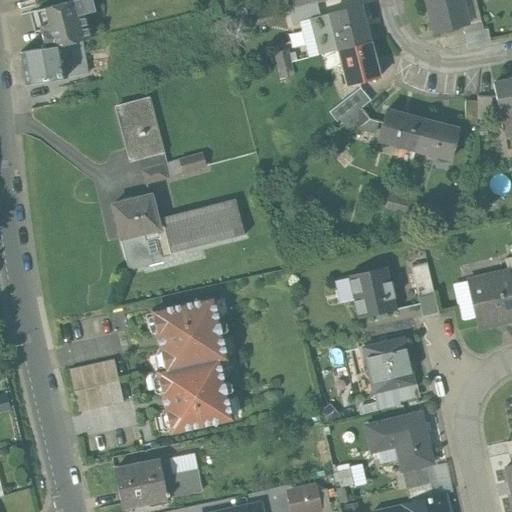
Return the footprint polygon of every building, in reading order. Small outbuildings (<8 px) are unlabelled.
[(91,0),(78,0),(35,11),(45,49),(89,39),(83,14),(94,11),(91,0)] [(285,0),(288,9),(325,0),(285,0)] [(461,0),(423,0),(432,33),(467,24),(461,0)] [(358,5),(327,13),(337,49),(367,41),(358,5)] [(367,41),(337,49),(346,84),(376,76),(367,41)] [(45,49),(21,54),(27,85),(87,74),(81,42),(45,49)] [(286,50),(273,53),(277,66),(289,62),(286,50)] [(289,62),(277,66),(280,79),(293,75),(289,62)] [(511,81),(495,85),(501,115),(511,113),(511,81)] [(361,89),(341,105),(350,117),(362,109),(370,102),(361,89)] [(148,98),(117,107),(118,109),(118,111),(118,110),(120,118),(120,119),(121,119),(123,127),(122,128),(123,129),(125,136),(125,137),(125,138),(126,138),(128,145),(127,146),(128,147),(129,149),(135,147),(138,160),(163,154),(148,98)] [(478,103),(466,103),(465,127),(477,127),(478,103)] [(350,117),(343,124),(351,134),(370,119),(362,109),(350,117)] [(422,121),(387,112),(379,142),(414,152),(422,121)] [(458,131),(422,121),(414,152),(450,161),(458,131)] [(163,154),(138,160),(145,185),(167,179),(164,166),(166,165),(163,154)] [(202,155),(179,161),(182,173),(205,167),(202,155)] [(150,196),(112,205),(121,239),(120,239),(128,271),(151,265),(145,241),(157,239),(159,238),(157,230),(159,230),(158,225),(150,196)] [(401,199),(389,196),(385,209),(398,212),(401,199)] [(414,203),(401,199),(398,212),(411,216),(414,203)] [(234,201),(165,218),(166,223),(158,225),(159,230),(157,230),(159,238),(157,239),(162,256),(243,236),(234,201)] [(417,264),(421,315),(437,313),(434,262),(417,264)] [(385,267),(347,276),(357,318),(395,310),(385,267)] [(507,273),(467,282),(477,328),(511,320),(511,286),(509,273),(507,273)] [(400,296),(401,314),(421,313),(420,295),(400,296)] [(212,300),(152,313),(156,329),(155,329),(161,357),(162,357),(165,371),(166,372),(217,360),(217,361),(225,360),(222,347),(224,347),(216,312),(214,312),(212,300)] [(402,340),(361,349),(371,392),(394,387),(412,383),(402,340)] [(217,360),(166,372),(165,371),(158,373),(161,389),(160,390),(166,417),(167,417),(171,433),(230,420),(227,407),(229,407),(221,372),(220,372),(217,361),(217,360)] [(114,361),(70,371),(74,392),(119,382),(114,361)] [(119,382),(74,392),(79,414),(124,404),(119,382)] [(394,387),(371,392),(375,412),(398,407),(394,387)] [(420,414),(366,426),(370,447),(394,441),(400,471),(401,471),(425,465),(431,464),(420,414)] [(168,459),(113,471),(122,508),(200,491),(195,470),(171,476),(168,459)] [(425,465),(401,471),(405,489),(429,484),(425,465)] [(322,511),(322,483),(291,484),(292,511),(322,511)] [(429,484),(405,489),(408,502),(432,497),(429,484)] [(408,502),(399,504),(400,506),(373,511),(446,511),(443,495),(432,497),(408,502)]
